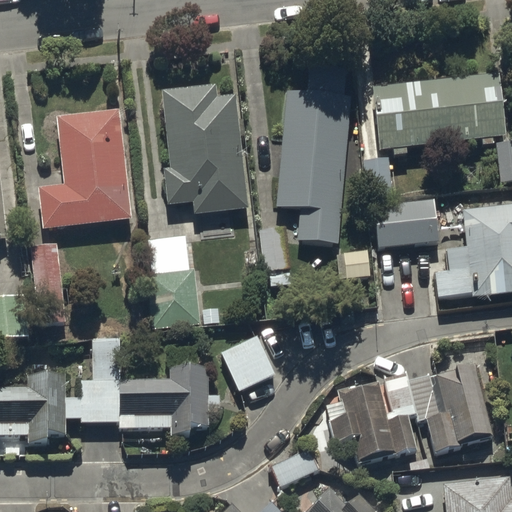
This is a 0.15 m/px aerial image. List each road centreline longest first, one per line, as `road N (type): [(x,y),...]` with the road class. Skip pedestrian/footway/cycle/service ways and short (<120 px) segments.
road 1 (residential): [(0,483),(171,483),(215,474),(255,450),(333,356),(405,334),(511,320)]
road 2 (residential): [(203,0),(0,23)]
